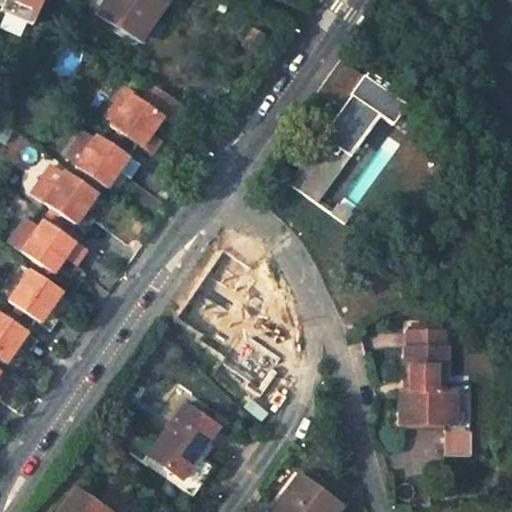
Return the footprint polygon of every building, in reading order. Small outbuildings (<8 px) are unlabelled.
[(0,11),(31,25),(41,0),(0,0),(0,6),(1,7),(0,8),(0,11)] [(166,1),(164,0),(105,0),(96,14),(131,40),(150,13),(155,17),(166,1)] [(257,37),(243,28),(233,41),(249,53),(257,37)] [(359,81),(335,65),(314,96),(337,112),(359,81)] [(337,112),(287,184),(315,204),(387,101),(359,81),(337,112)] [(138,102),(160,119),(170,126),(179,113),(148,89),(138,102)] [(121,90),(108,109),(117,115),(129,96),(121,90)] [(138,102),(129,96),(117,115),(108,109),(103,117),(111,123),(108,127),(138,149),(148,136),(160,119),(138,102)] [(74,164),(92,141),(84,135),(66,159),(74,164)] [(148,136),(138,149),(149,158),(159,144),(148,136)] [(124,160),(95,137),(92,141),(74,164),(72,168),(102,190),(116,172),(124,160)] [(135,168),(124,160),(116,172),(126,181),(135,168)] [(81,211),(92,195),(62,173),(39,203),(70,225),(81,211)] [(336,205),(329,214),(343,224),(350,215),(336,205)] [(81,233),(91,219),(81,211),(70,225),(81,233)] [(19,251),(38,224),(25,214),(5,241),(19,251)] [(72,244),(41,221),(38,224),(19,251),(50,274),(62,257),(72,244)] [(72,264),(82,251),(72,244),(62,257),(72,264)] [(57,292),(28,270),(5,301),(34,323),(46,308),(57,292)] [(34,323),(47,332),(57,317),(46,308),(34,323)] [(23,334),(0,316),(0,363),(12,347),(23,334)] [(34,342),(23,334),(12,347),(24,355),(34,342)] [(442,421),(442,388),(432,387),(431,376),(441,376),(441,346),(402,346),(402,377),(408,376),(408,388),(397,388),(397,422),(442,421)] [(450,422),(450,388),(442,388),(442,421),(450,422)] [(183,493),(205,462),(197,456),(217,428),(184,404),(147,456),(177,477),(171,485),(183,493)] [(335,511),(340,506),(299,475),(270,511),(335,511)] [(58,511),(105,511),(74,490),(58,511)]
